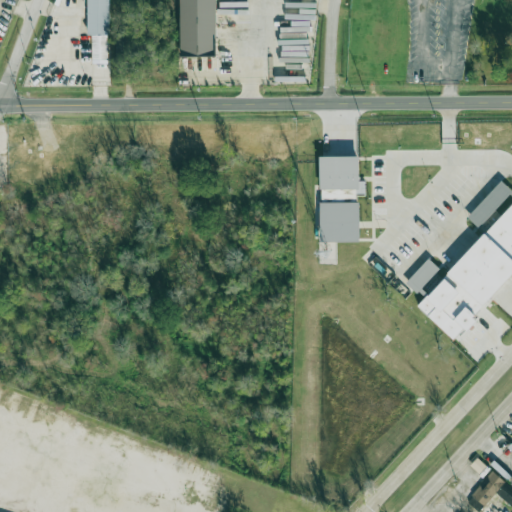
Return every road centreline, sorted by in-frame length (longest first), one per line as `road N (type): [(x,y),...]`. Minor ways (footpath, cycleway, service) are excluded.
road 1 (secondary): [(511,100),(0,104)]
road 2 (secondary): [(511,354),(365,511)]
road 3 (secondary): [(408,511),(511,401)]
